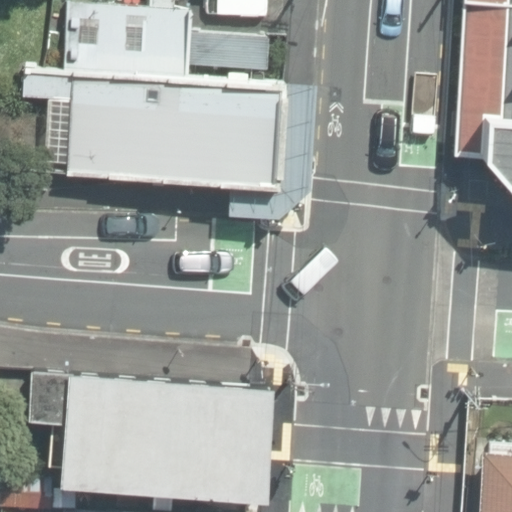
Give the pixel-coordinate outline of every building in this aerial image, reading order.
[(67,0),(63,65),(187,71),(188,61),(266,66),(267,33),(189,28),(190,6),(89,0),(67,0)] [(511,193),(511,0),(456,0),(448,152),(511,193)] [(66,177),(274,188),(280,84),(185,79),(22,70),(21,99),(70,101),(66,177)] [(58,479),(83,481),(260,494),(269,381),(30,363),(26,415),(63,418),(59,473),(58,479)] [(0,500),(81,507),(83,481),(58,479),(59,473),(25,471),(27,449),(0,447),(0,500)] [(511,511),(511,448),(480,447),(476,511),(511,511)]
